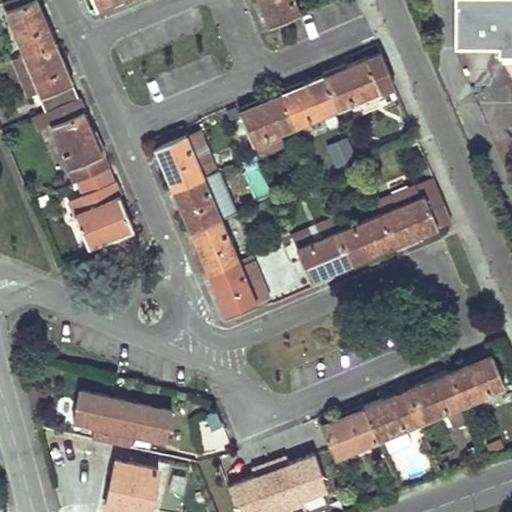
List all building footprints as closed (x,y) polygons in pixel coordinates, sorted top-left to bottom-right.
[(32,0),(6,11),(24,54),(51,43),(42,21),(45,19),(36,0),(32,0)] [(86,0),(90,10),(113,0),(119,0),(119,1),(121,0),(86,0)] [(294,0),(257,0),(259,4),(263,3),(272,24),(299,12),(294,0)] [(511,0),(456,0),(455,40),(498,41),(498,49),(511,48),(511,0)] [(46,111),(78,97),(73,85),(70,86),(60,63),(63,61),(55,41),(51,43),(24,54),(40,93),(42,98),(40,99),(46,111)] [(324,77),(337,109),(394,85),(380,53),(364,59),(363,57),(344,66),(345,68),(324,77)] [(14,58),(30,97),(40,93),(24,54),(14,58)] [(282,95),(295,127),(337,109),(324,77),(323,75),(303,83),(304,86),(282,95)] [(253,145),(295,127),(282,95),(281,92),(260,102),(261,104),(240,113),(253,145)] [(78,97),(46,111),(34,117),(39,132),(52,126),(70,169),(99,157),(89,133),(93,132),(78,97)] [(201,128),(185,135),(197,164),(213,158),(201,128)] [(175,190),(203,178),(219,172),(213,158),(197,164),(185,135),(183,129),(154,141),(167,171),(163,172),(171,192),(175,190)] [(347,138),(327,146),(337,170),(357,162),(347,138)] [(99,157),(70,169),(74,179),(106,166),(102,156),(99,157)] [(109,174),(90,183),(93,191),(113,183),(109,174)] [(192,232),(220,220),(203,178),(175,190),(184,211),(180,212),(189,233),(192,232)] [(414,199),(438,189),(434,178),(409,189),(414,199)] [(113,183),(93,191),(80,197),(85,210),(74,214),(88,249),(133,230),(114,183),(113,183)] [(436,227),(452,220),(438,189),(414,199),(409,189),(388,197),(393,208),(381,213),(394,243),(415,234),(417,237),(437,228),(436,227)] [(393,208),(388,197),(376,202),(381,213),(393,208)] [(394,243),(381,213),(340,231),(352,261),(373,252),(374,255),(395,246),(394,243)] [(334,218),(291,236),(297,249),(340,231),(334,218)] [(238,263),(220,220),(192,232),(201,255),(198,256),(207,276),(210,274),(238,263)] [(353,263),(352,261),(340,231),(297,249),(309,278),(331,269),(332,272),(353,263)] [(238,263),(254,303),(268,297),(251,257),(238,263)] [(254,303),(238,263),(210,274),(219,296),(216,297),(224,317),(255,305),(254,303)] [(448,370),(450,374),(462,404),(503,387),(491,356),(468,365),(467,363),(448,370)] [(407,388),(409,391),(421,421),(462,404),(450,374),(429,382),(427,380),(407,388)] [(172,411),(81,391),(74,420),(95,424),(92,439),(131,448),(134,434),(166,441),(172,411)] [(421,421),(409,391),(386,400),(385,397),(364,406),(365,409),(378,440),(392,434),(407,428),(421,421)] [(378,440),(365,409),(343,419),(341,416),(322,424),(335,458),(378,440)] [(482,461),(480,454),(477,448),(470,451),(474,464),(482,461)] [(328,488),(315,452),(288,462),(286,456),(252,467),(256,477),(231,486),(240,511),(260,511),(268,509),(268,511),(278,511),(303,503),(301,497),(328,488)] [(148,511),(158,469),(137,464),(116,459),(105,509),(116,511),(148,511)]
